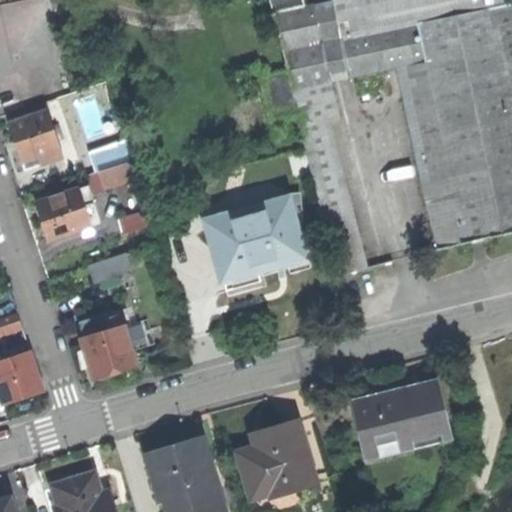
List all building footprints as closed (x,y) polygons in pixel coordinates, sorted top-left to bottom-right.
[(299,114),(340,270),(363,265),(329,119),(339,116),(331,81),(316,5),(305,7),(303,0),(273,0),(289,70),(261,76),(272,122),(299,114)] [(511,0),(332,0),(333,2),(349,77),(397,68),(440,249),(511,231),(511,0)] [(331,81),(349,77),(333,2),(316,5),(331,81)] [(64,157),(56,134),(53,125),(46,103),(7,116),(14,137),(22,162),(39,156),(42,165),(64,157)] [(60,122),(53,125),(56,134),(63,131),(60,122)] [(25,170),(42,165),(39,156),(22,162),(25,170)] [(120,189),(138,183),(131,161),(99,171),(104,186),(118,182),(120,189)] [(105,190),(104,186),(99,171),(86,175),(89,185),(92,194),(105,190)] [(78,189),(84,206),(95,202),(92,194),(89,185),(78,189)] [(91,227),(84,206),(78,189),(36,202),(44,225),(49,241),(91,227)] [(212,246),(214,246),(225,243),(220,225),(241,219),(239,213),(289,199),(295,222),(304,221),(296,192),(232,203),(232,207),(203,212),(212,246)] [(305,257),(295,222),(289,199),(239,213),(241,219),(220,225),(225,243),(214,246),(223,277),(258,268),(259,270),(275,265),(305,257)] [(146,210),(120,219),(125,233),(151,224),(146,210)] [(91,264),(96,279),(133,268),(128,253),(91,264)] [(17,315),(0,320),(0,335),(22,328),(17,315)] [(105,332),(86,338),(84,338),(86,344),(82,345),(88,365),(91,364),(96,379),(97,378),(98,380),(116,375),(116,373),(124,370),(136,366),(121,316),(102,322),(105,332)] [(105,332),(102,322),(96,318),(81,323),(86,338),(105,332)] [(30,352),(0,361),(0,391),(4,404),(17,400),(44,391),(30,352)] [(355,402),(366,446),(405,436),(407,444),(412,443),(448,435),(436,385),(404,393),(403,390),(383,395),(355,402)] [(237,452),(252,502),(317,482),(298,421),(278,427),(260,433),(264,444),(237,452)] [(405,436),(366,446),(367,449),(362,450),(366,466),(415,454),(412,443),(407,444),(405,436)] [(149,458),(165,511),(225,511),(203,441),(173,450),(149,458)] [(55,508),(55,511),(113,511),(112,507),(105,510),(101,495),(94,474),(53,486),(59,507),(55,508)] [(104,494),(101,495),(105,510),(112,507),(108,493),(104,494)] [(0,511),(13,511),(10,500),(0,502),(0,511)]
